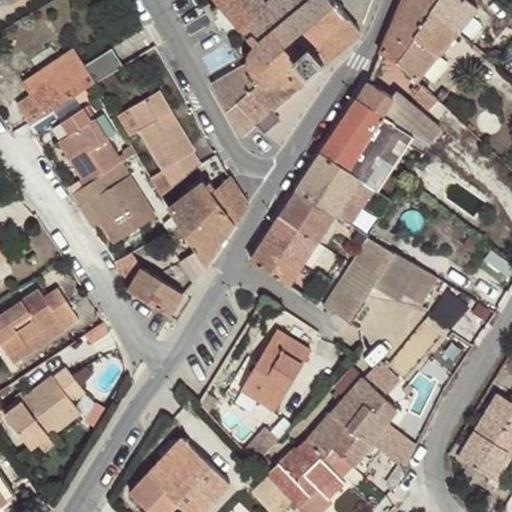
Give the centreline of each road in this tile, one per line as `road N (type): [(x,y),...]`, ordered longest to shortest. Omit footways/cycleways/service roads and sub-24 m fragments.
road 1 (tertiary): [(73,511),(265,205)]
road 2 (tertiary): [(265,205),(357,65),(380,0)]
road 3 (residential): [(149,0),(265,205)]
road 4 (residential): [(511,316),(430,460),(431,484),(446,511)]
